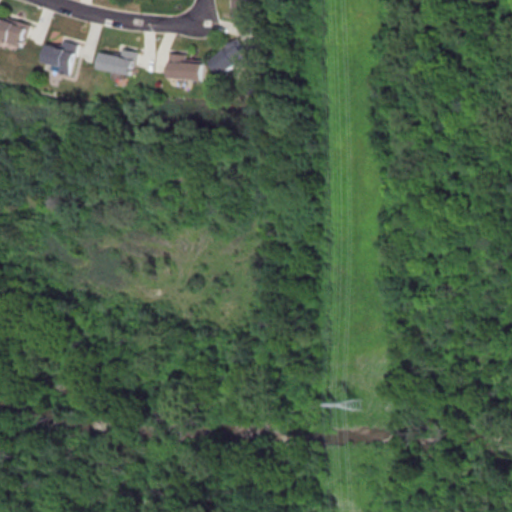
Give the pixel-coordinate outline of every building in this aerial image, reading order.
[(252,0),(252,18),(235,18),(235,0),(252,0)] [(0,15),(28,25),(24,38),(22,37),(19,46),(6,42),(7,39),(0,36),(0,15)] [(46,43),(59,47),(61,39),(78,44),(70,76),(59,73),(61,66),(41,61),(46,43)] [(250,58),(238,40),(210,59),(223,77),(250,58)] [(122,49),(138,52),(135,67),(133,67),(131,75),(98,68),(101,52),(121,56),(122,49)] [(170,53),(167,77),(203,80),(205,61),(185,59),(186,55),(170,53)]
